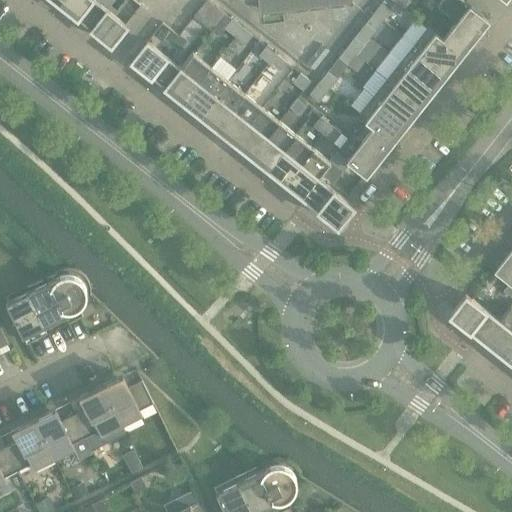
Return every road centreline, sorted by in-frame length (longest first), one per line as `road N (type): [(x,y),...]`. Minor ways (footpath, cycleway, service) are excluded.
road 1 (tertiary): [(304,298),(0,56)]
road 2 (residential): [(298,220),(106,66)]
road 3 (residential): [(366,206),(509,23)]
road 4 (tertiary): [(376,288),(511,118)]
road 5 (tertiary): [(511,463),(385,362)]
road 6 (tertiary): [(304,298),(294,335),(313,370),(351,381),(385,362)]
road 7 (residential): [(0,397),(124,338)]
